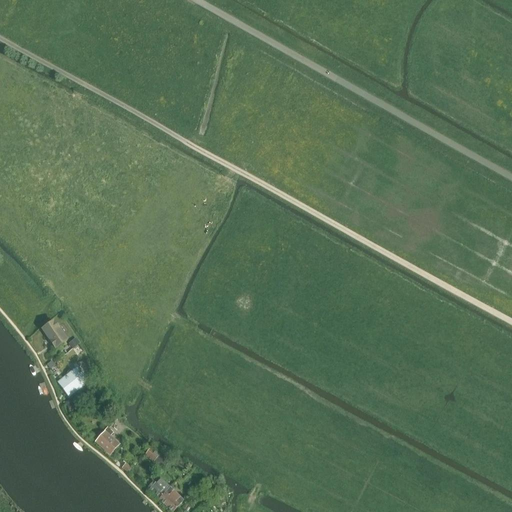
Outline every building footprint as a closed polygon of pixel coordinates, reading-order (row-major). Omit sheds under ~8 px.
[(67,341),(59,330),(59,328),(59,325),(57,324),(55,324),(54,324),(43,331),(56,349),(67,341)] [(73,349),(81,344),(77,338),(70,343),(73,349)] [(87,383),(77,371),(59,384),(69,397),(87,383)] [(79,400),(73,402),(75,407),(84,402),(81,396),(78,398),(79,400)] [(110,455),(119,447),(119,446),(105,433),(96,443),(109,455),(110,455)] [(158,456),(150,450),(144,457),(162,471),(170,461),(161,453),(158,456)] [(159,501),(161,503),(172,491),(170,489),(161,480),(156,485),(154,483),(147,490),(159,501)] [(170,511),(173,511),(184,502),(172,491),(161,503),(170,511)]
